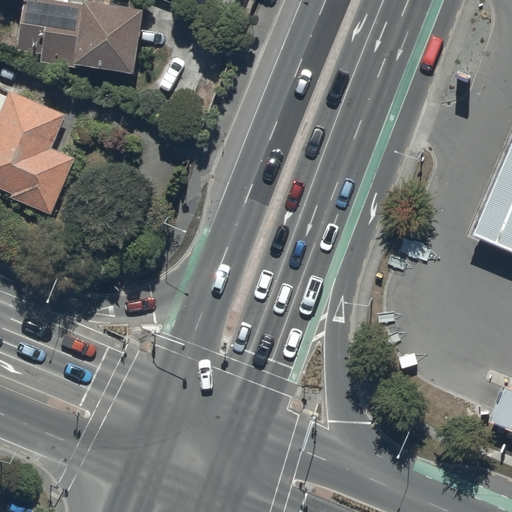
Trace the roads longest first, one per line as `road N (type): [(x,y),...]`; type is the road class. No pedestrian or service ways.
road 1 (trunk): [(367,99),(368,220),(340,303),(339,395),(345,421),(407,498)]
road 2 (trunk): [(367,99),(232,427)]
road 3 (trunk): [(220,269),(328,0)]
road 4 (trunk): [(0,280),(88,309),(131,307),(185,292),(220,269)]
road 5 (trunk): [(232,427),(407,498)]
road 6 (trunk): [(0,335),(171,404)]
road 7 (trunk): [(146,476),(0,414)]
road 8 (trunk): [(171,404),(220,269)]
